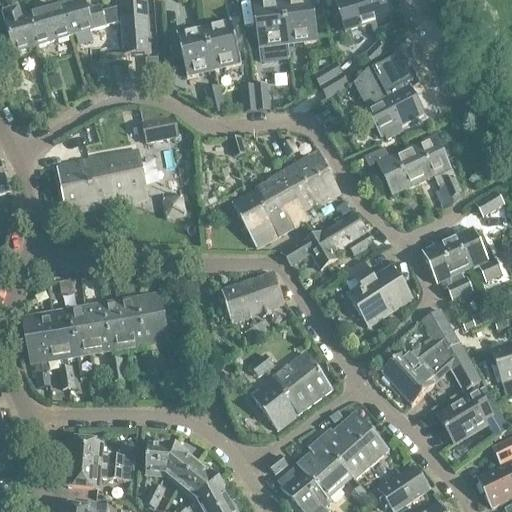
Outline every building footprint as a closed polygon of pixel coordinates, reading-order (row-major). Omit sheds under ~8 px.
[(316,44),(310,0),(283,4),(288,48),(316,44)] [(392,29),(382,0),(349,0),(351,3),(337,7),(345,35),(371,27),(373,34),(392,29)] [(87,12),(84,1),(62,7),(71,38),(92,31),(92,32),(122,23),(120,8),(101,14),(99,8),(87,12)] [(407,2),(397,4),(401,19),(410,17),(407,2)] [(288,48),(283,4),(255,8),(261,51),(288,48)] [(122,23),(124,53),(124,57),(150,55),(146,6),(120,8),(121,8),(120,8),(122,23)] [(495,28),(487,6),(477,9),(486,32),(495,28)] [(34,49),(71,38),(62,7),(29,17),(33,32),(29,33),(34,49)] [(5,25),(14,55),(34,49),(29,33),(33,32),(29,17),(21,20),(18,8),(2,13),(5,24),(5,25)] [(241,67),(231,24),(204,31),(214,74),(241,67)] [(214,74),(204,31),(177,37),(187,80),(214,74)] [(377,41),(362,56),(371,64),(385,49),(377,41)] [(342,77),(335,66),(314,79),(321,90),(342,77)] [(369,71),(353,87),(381,140),(384,138),(386,141),(395,136),(394,133),(401,129),(369,71)] [(396,89),(386,71),(374,78),(384,96),(386,95),(388,100),(393,97),(391,92),(396,89)] [(348,88),(342,77),(321,90),(327,100),(348,88)] [(269,112),(267,87),(254,89),(257,113),(269,112)] [(257,113),(254,89),(242,90),(244,114),(257,113)] [(393,97),(388,100),(386,101),(401,129),(423,117),(427,124),(437,119),(429,104),(420,109),(409,89),(393,97)] [(224,114),(218,90),(206,93),(212,117),(224,114)] [(143,126),(147,146),(178,140),(175,125),(175,123),(172,121),(163,123),(162,117),(141,113),(143,126)] [(175,125),(178,140),(191,137),(191,134),(179,124),(175,125)] [(463,200),(436,138),(416,147),(431,181),(435,179),(439,189),(445,187),(446,190),(435,195),(443,212),(453,208),(463,200)] [(245,155),(240,140),(230,143),(235,158),(245,155)] [(289,159),(297,154),(291,144),(283,149),(289,159)] [(377,166),(392,198),(431,181),(416,147),(390,160),(385,149),(364,159),(369,170),(377,166)] [(66,218),(147,202),(138,153),(99,160),(90,162),(56,170),(66,218)] [(308,222),(304,215),(315,208),(317,210),(340,197),(318,155),(268,184),(269,186),(231,206),(256,251),(308,222)] [(0,197),(10,194),(0,163),(0,197)] [(483,220),(504,207),(497,195),(475,208),(483,220)] [(188,218),(184,199),(184,198),(162,203),(166,223),(169,222),(188,218)] [(373,247),(354,217),(322,237),(334,257),(348,248),(354,259),(373,247)] [(489,265),(473,231),(453,241),(468,272),(478,268),(486,285),(503,277),(496,262),(489,265)] [(290,269),(310,257),(320,273),(337,262),(334,257),(322,237),(321,236),(305,245),(304,244),(283,257),(290,269)] [(464,283),(461,276),(468,272),(453,241),(422,255),(437,287),(446,283),(449,290),(447,291),(452,304),(472,295),(467,282),(464,283)] [(364,263),(345,275),(350,284),(346,287),(351,295),(347,297),(367,330),(413,302),(393,269),(375,280),(364,263)] [(250,321),(249,318),(261,314),(262,319),(270,317),(268,312),(284,306),(273,276),(221,294),(231,327),(250,321)] [(75,295),(73,282),(59,284),(62,297),(75,295)] [(146,357),(148,367),(159,366),(158,355),(156,356),(155,347),(169,344),(159,297),(136,301),(145,348),(147,357),(146,357)] [(118,304),(126,351),(145,348),(136,301),(118,304)] [(110,354),(126,351),(118,304),(103,306),(110,341),(108,342),(110,354)] [(85,310),(93,357),(110,354),(108,342),(110,341),(103,306),(85,310)] [(68,312),(77,360),(93,357),(85,310),(68,312)] [(59,372),(61,382),(72,380),(71,370),(68,371),(67,361),(77,360),(68,312),(53,315),(61,362),(62,362),(63,371),(59,372)] [(451,374),(469,364),(440,313),(422,323),(434,344),(440,354),(450,371),(451,374)] [(46,365),(61,362),(53,315),(38,318),(46,365)] [(38,391),(50,389),(46,365),(38,318),(22,320),(31,367),(35,367),(38,391)] [(504,318),(493,323),(497,332),(508,327),(504,318)] [(470,320),(462,323),(467,333),(475,330),(470,320)] [(254,328),(261,338),(270,332),(264,322),(254,328)] [(511,402),(511,326),(511,348),(491,355),(507,404),(511,402)] [(261,338),(254,328),(244,335),(251,345),(261,338)] [(405,355),(381,376),(396,393),(430,362),(431,363),(440,354),(434,344),(421,352),(419,350),(409,359),(405,355)] [(396,393),(411,409),(435,388),(434,387),(445,377),(444,376),(450,371),(440,354),(431,363),(430,362),(396,393)] [(277,434),(298,418),(332,393),(306,357),(288,370),(272,383),(252,399),(277,434)] [(258,380),(273,368),(265,358),(250,370),(258,380)] [(109,364),(111,374),(123,372),(121,362),(109,364)] [(469,364),(451,374),(463,395),(481,385),(469,364)] [(149,378),(153,377),(161,376),(159,366),(148,367),(149,378)] [(123,372),(111,374),(113,384),(125,382),(123,372)] [(72,380),(61,382),(62,392),(74,390),(72,380)] [(470,401),(438,419),(454,447),(487,428),(484,423),(492,418),(479,394),(469,400),(470,401)] [(329,420),(334,427),(342,421),(337,414),(329,420)] [(330,505),(328,502),(351,481),(353,483),(388,452),(356,416),(333,436),(331,433),(308,453),(311,456),(278,486),(280,489),(279,490),(300,511),(323,511),(330,505)] [(511,441),(493,451),(502,470),(495,474),(500,485),(505,485),(510,483),(511,486),(511,441)] [(101,457),(102,446),(71,443),(70,446),(68,448),(67,455),(69,459),(69,466),(133,472),(135,460),(101,457)] [(148,446),(146,478),(164,480),(177,450),(165,445),(164,448),(148,446)] [(186,457),(187,454),(177,450),(164,480),(178,491),(198,466),(186,457)] [(267,468),(274,478),(287,467),(279,458),(267,468)] [(133,472),(69,466),(68,474),(65,477),(64,484),(67,487),(66,489),(97,492),(98,481),(132,484),(133,472)] [(178,491),(194,504),(219,483),(211,474),(209,475),(198,466),(178,491)] [(400,511),(430,491),(414,469),(377,495),(389,511),(400,511)] [(495,474),(478,482),(491,511),(511,501),(511,486),(510,483),(505,485),(500,485),(495,474)] [(225,494),(227,492),(219,483),(194,504),(198,511),(221,511),(232,506),(225,494)] [(159,502),(164,492),(154,487),(149,497),(159,502)] [(149,497),(144,508),(153,511),(154,511),(159,502),(149,497)]
